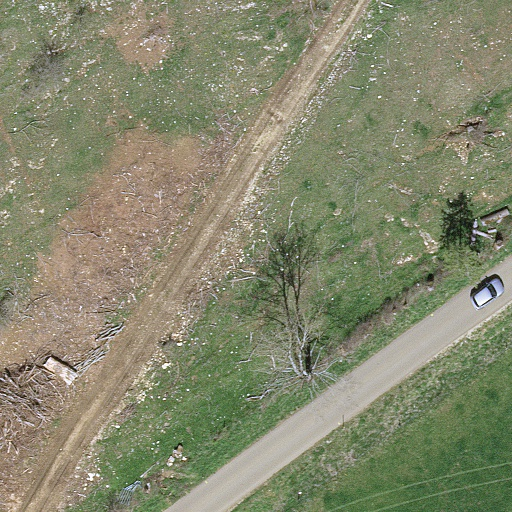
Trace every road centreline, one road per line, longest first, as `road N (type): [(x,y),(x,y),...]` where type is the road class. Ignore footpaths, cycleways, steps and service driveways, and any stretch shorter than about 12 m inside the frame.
road 1 (track): [(52,511),(364,0)]
road 2 (unclassified): [(511,285),(197,511)]
